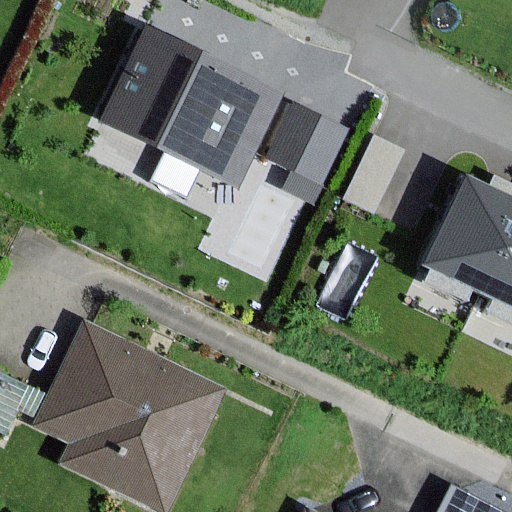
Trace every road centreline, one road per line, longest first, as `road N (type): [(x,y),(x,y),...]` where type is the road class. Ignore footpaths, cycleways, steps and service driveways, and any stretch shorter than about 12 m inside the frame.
road 1 (residential): [(511,478),(36,245)]
road 2 (residential): [(376,62),(511,129)]
